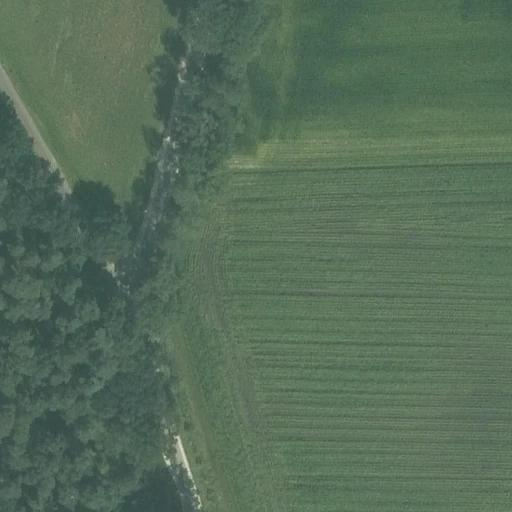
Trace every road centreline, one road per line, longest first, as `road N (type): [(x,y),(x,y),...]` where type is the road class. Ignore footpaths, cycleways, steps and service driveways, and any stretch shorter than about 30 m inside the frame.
road 1 (unclassified): [(130,309),(211,0)]
road 2 (unclassified): [(130,309),(0,75)]
road 3 (unclassified): [(195,511),(130,309)]
